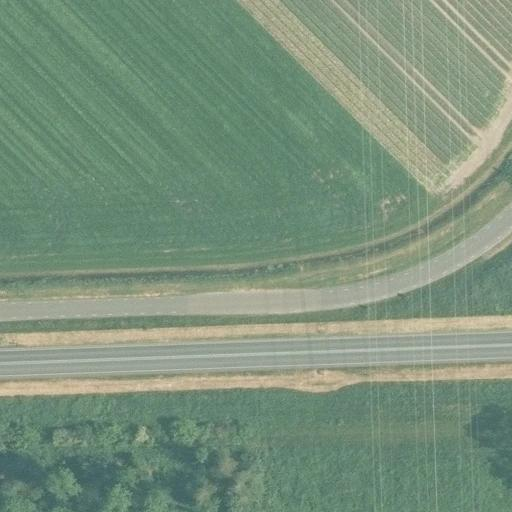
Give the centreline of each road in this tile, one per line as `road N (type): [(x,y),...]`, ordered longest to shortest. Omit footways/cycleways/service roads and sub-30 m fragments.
road 1 (unclassified): [(0,316),(354,300),(446,267),(511,218)]
road 2 (trunk): [(511,349),(0,367)]
